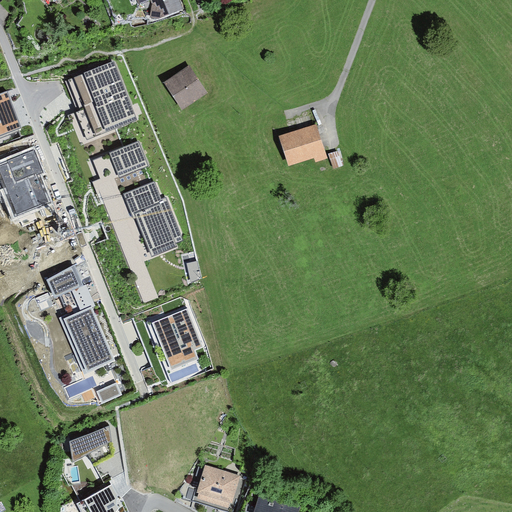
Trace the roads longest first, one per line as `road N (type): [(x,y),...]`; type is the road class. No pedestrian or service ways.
road 1 (residential): [(0,32),(140,381)]
road 2 (track): [(373,0),(337,93),(289,112)]
